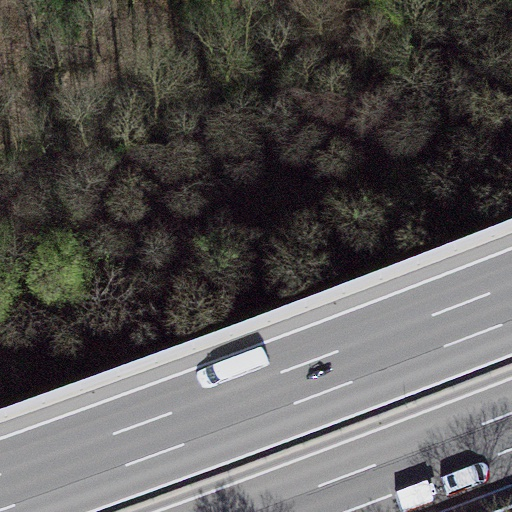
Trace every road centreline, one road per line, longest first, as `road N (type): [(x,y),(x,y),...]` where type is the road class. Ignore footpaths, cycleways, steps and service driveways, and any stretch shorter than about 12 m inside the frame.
road 1 (motorway): [(511,300),(0,491)]
road 2 (motorway): [(296,511),(511,430)]
